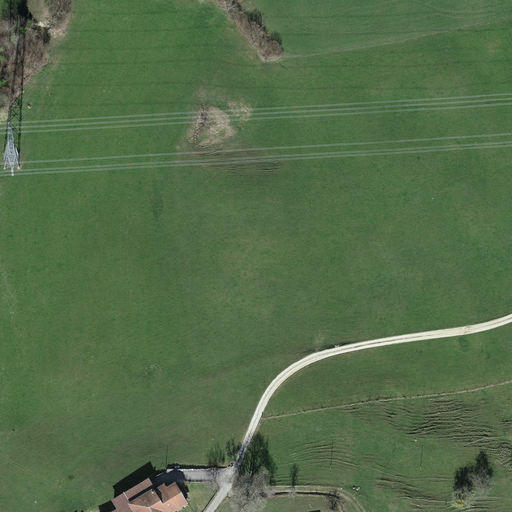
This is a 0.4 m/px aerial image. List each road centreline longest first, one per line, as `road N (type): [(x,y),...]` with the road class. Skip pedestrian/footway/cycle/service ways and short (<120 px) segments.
road 1 (track): [(208,511),(289,369),(511,316)]
road 2 (track): [(223,489),(327,489),(362,511)]
